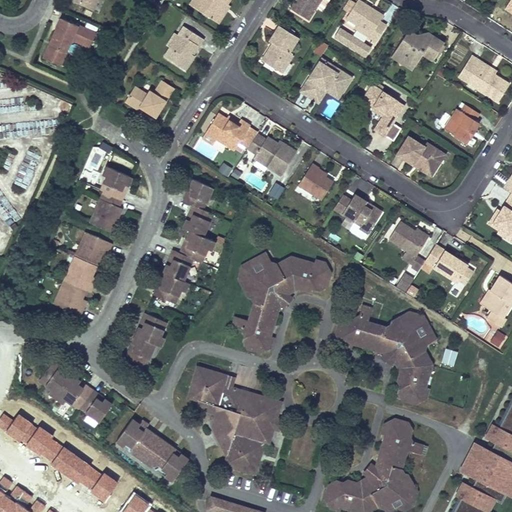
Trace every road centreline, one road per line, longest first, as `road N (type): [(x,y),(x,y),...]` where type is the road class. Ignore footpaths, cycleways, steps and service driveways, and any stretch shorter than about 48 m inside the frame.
road 1 (residential): [(511,115),(466,192),(433,201),(221,65)]
road 2 (residential): [(86,341),(112,310),(158,207),(150,163)]
road 3 (residential): [(150,163),(170,148),(221,65)]
